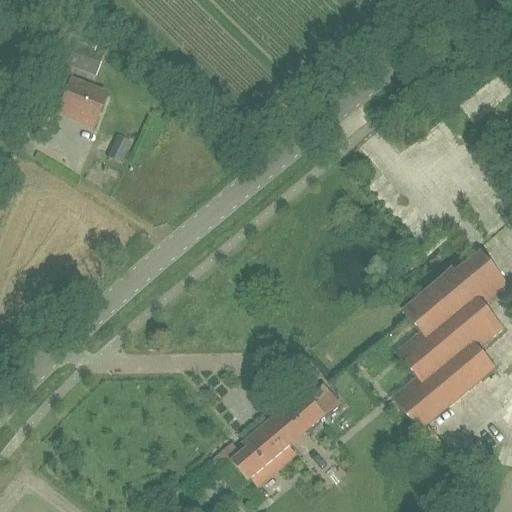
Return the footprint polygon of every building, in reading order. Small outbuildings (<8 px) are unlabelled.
[(58,64),(96,78),(104,54),(89,48),(92,41),(76,35),(73,42),(66,39),(58,64)] [(92,130),(105,95),(70,81),(56,116),(92,130)] [(410,373),(386,393),(420,434),(434,423),(433,422),(481,381),(482,383),(496,371),(479,351),(503,330),(483,306),(508,286),(481,254),(406,318),(414,328),(390,348),(410,373)] [(293,413),(310,433),(340,407),(324,387),(293,413)] [(291,449),(275,429),(241,457),(232,447),(212,464),(221,476),(233,466),(248,485),(274,464),(280,471),(292,461),(285,454),(291,449)]
